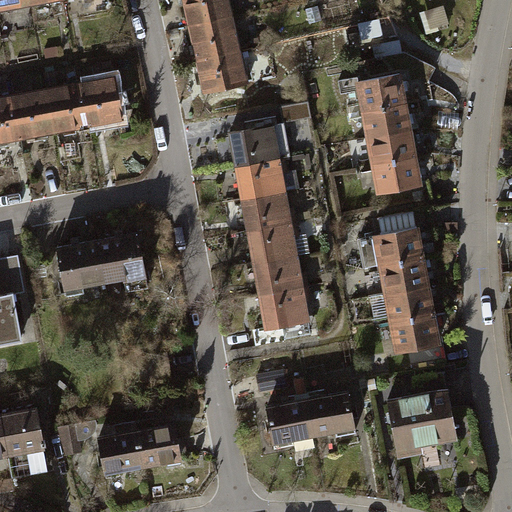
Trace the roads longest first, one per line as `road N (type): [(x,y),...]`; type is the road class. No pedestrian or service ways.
road 1 (residential): [(511,508),(488,328),(481,193),(490,63),(504,0)]
road 2 (residential): [(182,183),(239,511)]
road 3 (residential): [(141,0),(182,183)]
road 4 (residential): [(0,220),(182,183)]
